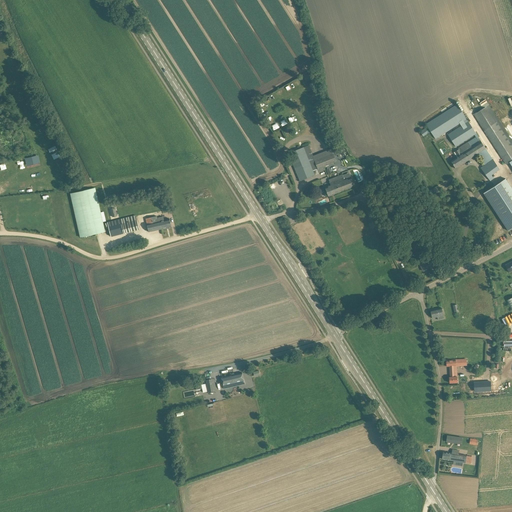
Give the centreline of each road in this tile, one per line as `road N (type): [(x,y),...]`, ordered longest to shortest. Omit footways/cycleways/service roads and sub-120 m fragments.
road 1 (primary): [(333,335),(121,0)]
road 2 (track): [(260,217),(116,257),(0,232)]
road 3 (unclassified): [(431,487),(442,395),(421,291)]
road 4 (primary): [(431,487),(333,335)]
